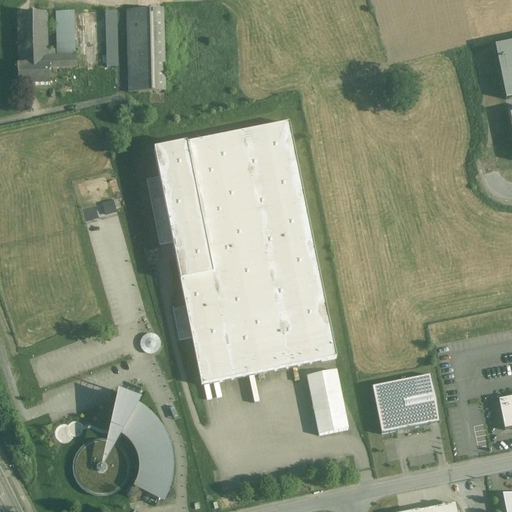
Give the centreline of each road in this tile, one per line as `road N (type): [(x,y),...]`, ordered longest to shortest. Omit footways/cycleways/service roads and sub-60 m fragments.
road 1 (unclassified): [(511,462),(351,496)]
road 2 (unclassified): [(0,357),(36,451),(39,493)]
